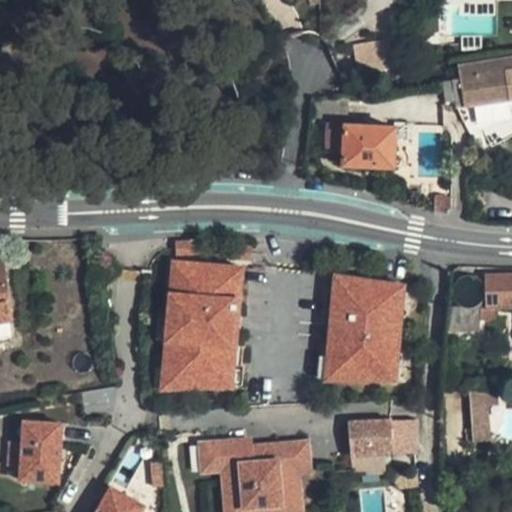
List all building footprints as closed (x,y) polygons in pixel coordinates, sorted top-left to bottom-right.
[(389,40),(353,45),(358,73),(393,69),(389,40)] [(511,56),(458,65),(460,78),(511,69),(511,56)] [(511,69),(460,78),(464,106),(511,99),(511,69)] [(460,78),(452,79),(456,106),(464,106),(460,78)] [(450,81),(442,81),(445,102),(453,101),(450,81)] [(349,95),(314,101),(315,118),(348,120),(349,95)] [(511,113),(482,129),(491,145),(511,134),(511,113)] [(412,145),(414,123),(395,122),(394,128),(396,128),(396,145),(412,145)] [(394,128),(345,125),(329,124),(328,151),(344,151),(343,166),(395,168),(396,128),(394,128)] [(437,195),(435,196),(434,211),(447,214),(451,208),(451,198),(437,195)] [(4,263),(0,263),(0,321),(12,320),(4,263)] [(243,269),(173,263),(171,295),(169,313),(166,342),(165,360),(162,390),(232,388),(232,386),(236,348),(243,269)] [(511,274),(485,275),(486,308),(474,308),(468,309),(460,306),(451,305),(448,332),(480,330),(480,319),(495,318),(494,308),(511,307),(511,301),(511,294),(511,274)] [(404,286),(335,276),(329,344),(326,379),(326,380),(396,380),(399,349),(402,315),(404,286)] [(166,342),(169,313),(164,312),(163,314),(159,314),(156,341),(166,342)] [(12,320),(0,321),(0,341),(15,339),(12,320)] [(326,379),(329,344),(322,344),(320,356),(318,355),(316,378),(326,379)] [(243,348),(236,348),(232,386),(242,387),(244,367),(242,367),(243,348)] [(165,360),(156,360),(154,389),(162,390),(165,360)] [(495,389),(467,391),(471,442),(489,441),(486,406),(496,405),(495,389)] [(368,421),(351,422),(354,454),(415,450),(417,421),(368,421)] [(21,467),(21,480),(59,482),(62,424),(24,422),(21,467)] [(252,440),(201,445),(204,473),(224,471),(227,510),(281,505),(281,511),(301,511),(298,474),(310,473),(308,443),(273,446),(274,454),(254,456),(252,440)] [(9,441),(7,466),(21,467),(23,442),(9,441)] [(273,446),(253,448),(254,456),(274,454),(273,446)] [(385,452),(355,454),(356,475),(386,473),(385,452)] [(161,462),(151,463),(153,488),(163,487),(161,462)] [(410,474),(407,471),(403,470),(400,471),(397,473),(395,476),(396,482),(398,486),(401,488),(407,488),(409,486),(412,484),(412,481),(412,476),(410,474)] [(141,511),(145,506),(111,487),(97,511),(141,511)]
